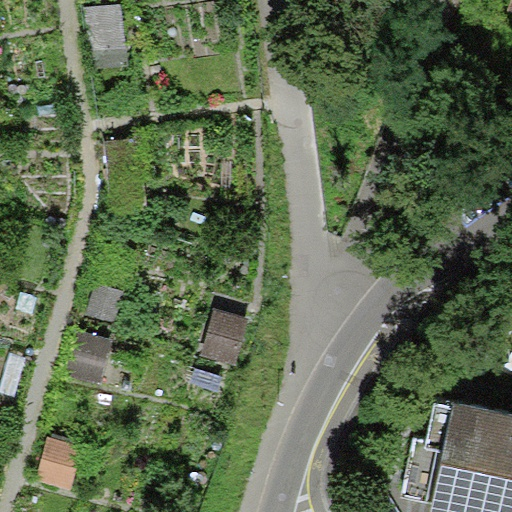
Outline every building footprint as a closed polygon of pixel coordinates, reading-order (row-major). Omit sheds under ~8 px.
[(119,0),(87,0),(83,1),(92,66),(127,61),(119,0)] [(136,133),(104,137),(115,212),(146,207),(136,133)] [(253,312),(211,302),(199,350),(240,360),(253,312)] [(112,333),(77,323),(63,369),(99,379),(112,333)] [(511,511),(511,410),(435,394),(426,435),(414,433),(401,490),(476,507),(501,511),(511,511)] [(83,441),(48,433),(37,474),(72,483),(83,441)]
